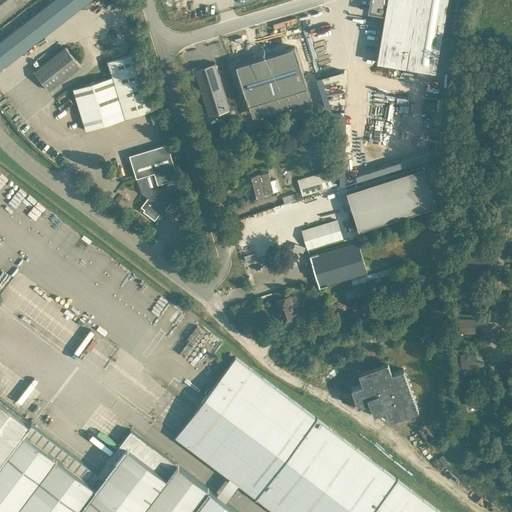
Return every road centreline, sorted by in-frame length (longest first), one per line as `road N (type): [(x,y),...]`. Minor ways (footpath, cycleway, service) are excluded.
road 1 (unclassified): [(198,290),(223,264),(223,246),(161,45)]
road 2 (unclassified): [(198,290),(0,135)]
road 3 (unclassified): [(161,45),(314,0)]
